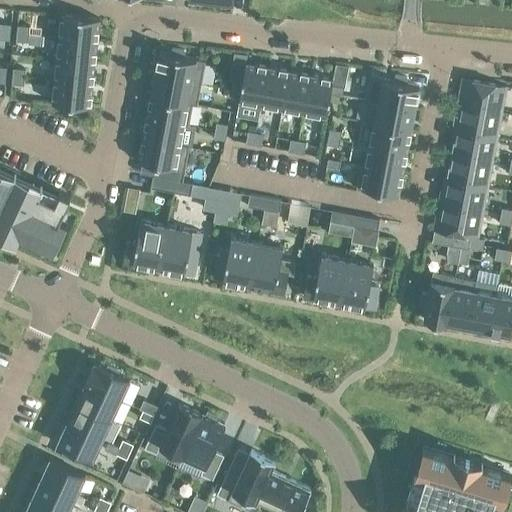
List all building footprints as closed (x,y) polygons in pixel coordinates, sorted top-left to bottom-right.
[(140,0),(118,0),(117,2),(139,11),(143,1),(140,0)] [(63,14),(61,36),(100,40),(103,18),(63,14)] [(0,23),(0,30),(9,32),(9,25),(0,23)] [(9,32),(0,30),(0,38),(8,39),(9,32)] [(61,36),(58,57),(98,61),(100,40),(61,36)] [(174,58),(158,55),(154,76),(194,83),(198,62),(184,59),(185,54),(175,52),(174,58)] [(58,57),(56,79),(96,83),(98,61),(58,57)] [(249,61),(241,100),(262,104),(270,65),(249,61)] [(270,65),(262,104),(284,108),(291,69),(270,65)] [(291,69),(284,108),(305,112),(312,73),(291,69)] [(334,77),(312,73),(305,112),(326,116),(334,77)] [(23,76),(11,75),(10,82),(22,84),(23,76)] [(190,104),(194,83),(154,76),(151,97),(190,104)] [(372,79),(368,100),(415,109),(419,88),(405,85),(406,80),(396,78),(395,83),(372,79)] [(56,79),(54,100),(94,104),(96,83),(56,79)] [(462,80),(457,104),(501,113),(505,88),(462,80)] [(236,83),(226,81),(225,87),(235,89),(236,83)] [(235,89),(225,87),(224,94),(234,96),(235,89)] [(186,126),(190,104),(151,97),(147,119),(186,126)] [(368,100),(364,121),(372,122),(411,130),(415,109),(368,100)] [(457,104),(453,129),(455,130),(496,138),(501,113),(457,104)] [(182,147),(186,126),(147,119),(143,140),(182,147)] [(250,130),(257,132),(259,122),(252,121),(250,130)] [(364,121),(359,142),(368,144),(407,151),(411,130),(372,122),(364,121)] [(226,131),(218,129),(216,136),(225,138),(226,131)] [(300,142),(302,131),(295,130),(293,141),(300,142)] [(455,130),(451,154),(491,162),(496,138),(455,130)] [(309,133),(302,131),(300,142),(306,143),(309,133)] [(179,168),(182,147),(143,140),(139,161),(168,166),(166,178),(190,183),(192,170),(179,168)] [(368,144),(364,165),(403,172),(407,151),(368,144)] [(451,154),(446,179),(487,186),(491,162),(451,154)] [(329,159),(323,158),(320,168),(330,170),(333,160),(329,159)] [(361,164),(357,186),(360,187),(399,194),(403,172),(364,165),(361,164)] [(0,234),(15,242),(18,236),(49,250),(62,223),(57,220),(65,202),(0,172),(0,234)] [(170,182),(147,178),(145,191),(168,195),(170,182)] [(443,178),(439,203),(482,211),(487,186),(446,179),(443,178)] [(184,184),(170,182),(168,195),(182,196),(184,184)] [(233,192),(219,190),(216,204),(230,207),(233,192)] [(300,202),(286,200),(282,214),(297,217),(300,202)] [(315,205),(300,202),(297,217),(311,220),(315,205)] [(439,203),(434,229),(456,233),(469,236),(477,237),(482,211),(439,203)] [(511,209),(502,208),(501,215),(511,217),(511,209)] [(356,214),(354,226),(378,231),(380,219),(356,214)] [(511,217),(501,215),(499,222),(511,225),(511,219),(511,217)] [(159,268),(167,225),(143,221),(139,246),(126,244),(122,260),(159,268)] [(190,229),(167,225),(159,268),(192,274),(195,253),(186,251),(190,229)] [(456,233),(454,244),(461,245),(467,246),(469,236),(456,233)] [(257,242),(234,238),(230,259),(218,258),(215,277),(249,285),(257,242)] [(281,247),(257,242),(249,285),(286,291),(289,271),(277,268),(281,247)] [(497,248),(494,259),(502,260),(504,249),(497,248)] [(504,249),(502,260),(510,262),(511,251),(504,249)] [(348,259),(324,255),(320,277),(309,275),(304,295),(339,303),(348,259)] [(371,264),(348,259),(339,303),(375,309),(378,290),(367,288),(371,264)] [(421,290),(418,303),(424,304),(421,319),(446,324),(455,277),(432,273),(431,282),(428,282),(426,291),(421,290)] [(455,277),(446,324),(467,328),(475,291),(476,281),(455,277)] [(475,291),(467,328),(489,332),(496,295),(498,285),(476,281),(475,291)] [(496,295),(489,332),(510,336),(511,326),(511,286),(498,283),(498,285),(496,295)] [(105,368),(94,363),(85,383),(120,399),(130,379),(118,373),(119,370),(108,365),(105,368)] [(85,383),(76,403),(111,419),(120,399),(85,383)] [(76,403),(67,422),(102,439),(111,419),(76,403)] [(157,408),(146,403),(143,410),(154,415),(157,408)] [(202,414),(179,403),(167,430),(155,425),(144,448),(156,454),(160,445),(183,456),(202,414)] [(154,415),(143,410),(140,417),(151,422),(154,415)] [(225,424),(202,414),(183,456),(205,466),(201,475),(213,480),(224,456),(212,451),(225,424)] [(102,439),(67,422),(58,443),(93,459),(102,439)] [(134,444),(123,439),(119,447),(130,452),(134,444)] [(130,452),(119,447),(116,454),(127,459),(130,452)] [(409,500),(405,511),(490,511),(494,500),(501,502),(510,473),(425,447),(416,476),(423,478),(416,502),(409,500)] [(271,469),(275,460),(252,449),(239,476),(228,471),(217,495),(228,500),(232,491),(256,502),(260,493),(271,469)] [(86,474),(51,458),(41,478),(76,495),(86,474)] [(311,488),(271,469),(260,493),(300,511),(311,488)] [(128,470),(122,482),(133,487),(139,475),(128,470)] [(68,511),(76,495),(41,478),(32,498),(61,511),(68,511)] [(111,502),(100,497),(97,504),(108,509),(111,502)] [(61,511),(32,498),(25,511),(61,511)]
